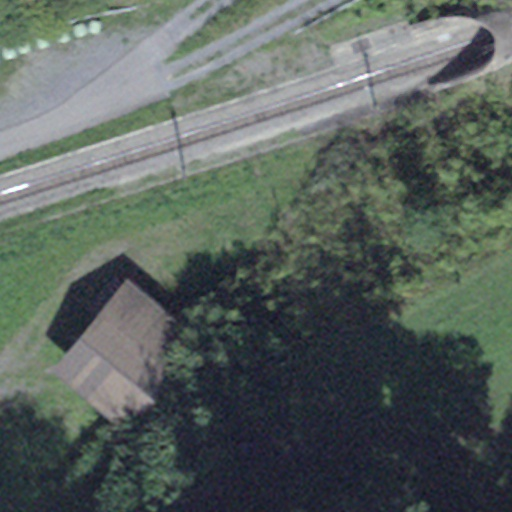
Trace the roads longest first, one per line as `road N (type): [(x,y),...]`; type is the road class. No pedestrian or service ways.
road 1 (track): [(77,105),(328,0)]
road 2 (track): [(0,132),(77,105),(209,0)]
